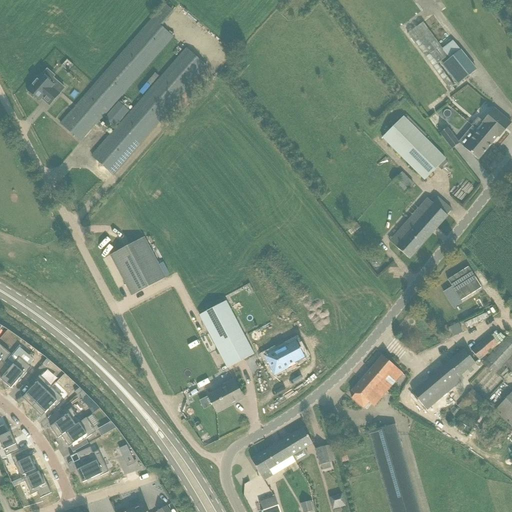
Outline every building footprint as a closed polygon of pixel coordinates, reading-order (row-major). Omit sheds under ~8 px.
[(81,142),(171,39),(159,29),(174,12),(165,5),(60,124),(81,142)] [(185,51),(140,102),(92,157),(112,174),(205,69),(185,51)] [(442,65),(457,84),(476,70),(460,51),(442,65)] [(64,88),(52,78),(49,82),(41,75),(38,78),(37,77),(32,82),(34,83),(27,91),(29,92),(28,93),(33,98),(34,97),(39,101),(41,99),(49,106),(64,88)] [(105,117),(116,126),(129,111),(118,102),(105,117)] [(463,148),(478,160),(498,137),(499,138),(511,123),(494,108),(482,122),(478,118),(471,126),(476,130),(472,135),(474,136),(463,148)] [(382,138),(424,181),(445,159),(403,117),(382,138)] [(459,144),(447,128),(440,133),(452,149),(459,144)] [(397,177),(392,181),(404,193),(408,189),(397,177)] [(427,198),(394,237),(399,242),(395,246),(409,259),(447,216),(446,215),(451,210),(437,197),(432,203),(427,198)] [(144,238),(110,256),(131,296),(165,278),(144,238)] [(199,316),(227,369),(254,355),(226,302),(199,316)] [(458,324),(447,329),(454,336),(462,332),(458,324)] [(511,335),(511,334),(482,365),(494,375),(495,374),(499,377),(507,367),(511,371),(511,370),(511,335)] [(471,351),(479,360),(497,345),(490,336),(471,351)] [(276,348),(262,355),(271,372),(286,365),(285,363),(302,355),(294,340),(276,349),(276,348)] [(0,360),(1,360),(4,362),(10,355),(0,347),(0,360)] [(412,393),(426,410),(464,378),(461,375),(475,363),(463,350),(412,393)] [(366,401),(373,407),(402,374),(382,356),(351,392),(354,395),(351,399),(360,407),(366,401)] [(8,361),(0,370),(0,371),(5,366),(9,369),(0,380),(9,387),(11,389),(13,386),(17,381),(19,382),(31,368),(19,358),(13,365),(8,361)] [(32,388),(22,398),(32,407),(51,388),(51,387),(50,388),(38,377),(30,386),(32,388)] [(208,396),(216,412),(243,398),(233,380),(223,385),(225,388),(208,396)] [(51,388),(32,407),(41,417),(51,407),(53,409),(62,400),(51,389),(52,388),(51,388)] [(467,397),(478,407),(484,401),(473,390),(467,397)] [(511,394),(496,411),(511,426),(511,394)] [(91,404),(86,409),(90,416),(97,411),(91,404)] [(61,419),(50,427),(58,438),(61,436),(79,423),(70,409),(60,417),(61,419)] [(79,423),(61,436),(69,447),(80,439),(82,442),(95,433),(85,419),(79,423)] [(115,429),(110,423),(104,426),(108,433),(115,429)] [(3,425),(0,426),(0,443),(6,456),(19,451),(12,436),(10,432),(7,433),(3,425)] [(418,511),(394,425),(368,432),(390,511),(418,511)] [(303,428),(277,444),(286,460),(312,444),(303,428)] [(286,460),(277,444),(251,460),(264,481),(285,468),(281,463),(286,460)] [(321,465),(323,470),(331,468),(329,462),(333,462),(329,445),(315,449),(320,466),(321,465)] [(78,460),(75,462),(79,469),(76,471),(82,483),(99,475),(100,476),(108,472),(106,467),(104,468),(100,459),(96,461),(89,447),(75,454),(78,460)] [(27,451),(11,458),(21,479),(22,480),(39,472),(34,463),(33,464),(29,457),(19,462),(16,457),(27,452),(27,451)] [(345,452),(339,454),(342,462),(347,460),(345,452)] [(136,457),(129,462),(136,472),(142,467),(136,457)] [(39,472),(22,480),(24,480),(25,482),(31,495),(48,487),(43,477),(42,478),(39,472)] [(21,479),(12,483),(14,487),(25,482),(24,480),(22,480),(21,479)] [(345,506),(342,494),(329,497),(332,510),(345,506)] [(260,502),(263,511),(278,506),(275,497),(260,502)] [(309,502),(301,504),(303,511),(311,511),(312,511),(309,502)]
